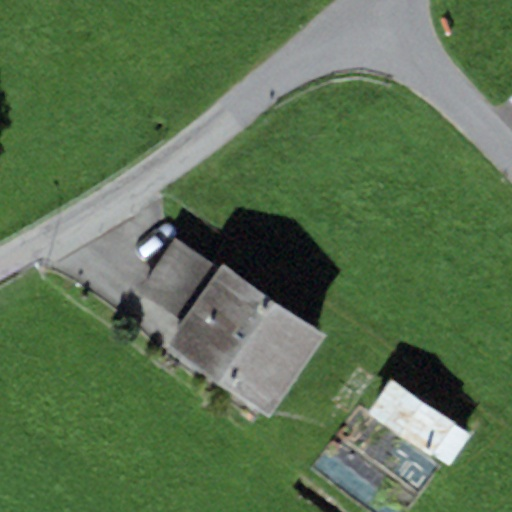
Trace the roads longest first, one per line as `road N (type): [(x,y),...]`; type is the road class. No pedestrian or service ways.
road 1 (residential): [(381,13),(188,150),(0,261)]
road 2 (residential): [(511,146),(381,13)]
